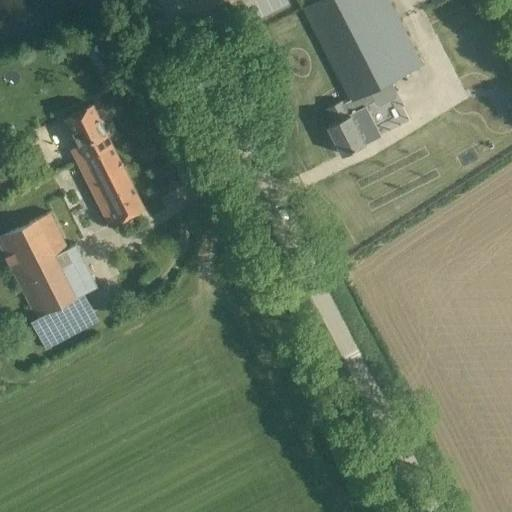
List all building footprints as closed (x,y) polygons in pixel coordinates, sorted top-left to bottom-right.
[(388,0),(318,0),(303,8),(350,100),(360,95),(369,90),(374,101),(375,103),(379,104),(395,97),(396,93),(390,80),(421,64),(388,0)] [(341,100),(327,107),(334,122),(327,125),(342,154),(364,143),(380,135),(365,106),(349,114),(348,114),(343,104),(341,100)] [(70,148),(76,160),(109,225),(143,207),(91,104),(64,117),(78,144),(70,148)] [(49,171),(41,154),(12,168),(21,185),(49,171)] [(75,243),(67,247),(49,211),(0,235),(0,246),(35,316),(96,285),(75,243)]
